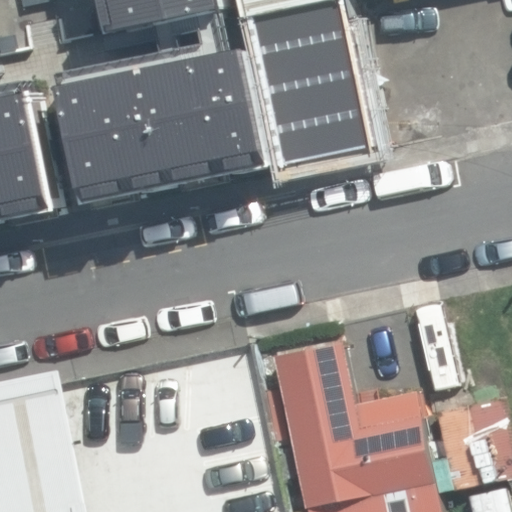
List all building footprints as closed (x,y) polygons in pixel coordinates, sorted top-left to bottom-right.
[(57,0),(25,0),(27,8),(58,1),(57,0)] [(233,0),(108,0),(117,38),(236,11),(233,0)] [(263,21),(284,142),(378,119),(366,61),(353,0),(250,0),(255,22),(263,21)] [(255,48),(67,87),(91,195),(94,208),(280,170),(255,48)] [(64,200),(42,93),(0,101),(0,228),(67,215),(64,200)] [(287,511),(252,333),(0,381),(0,511),(287,511)] [(353,340),(281,356),(314,511),(445,511),(425,414),(372,425),(353,340)] [(459,488),(511,477),(511,420),(507,397),(444,409),(459,488)]
